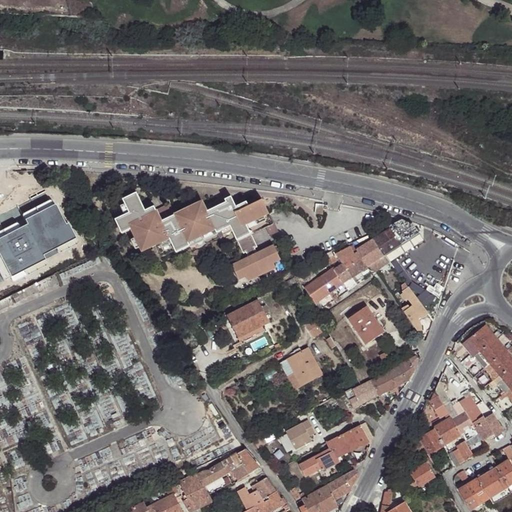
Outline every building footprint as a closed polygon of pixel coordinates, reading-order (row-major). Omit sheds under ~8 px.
[(220,202),(219,200),(206,207),(203,202),(176,214),(171,204),(157,211),(153,202),(144,206),(138,192),(123,199),(125,204),(129,213),(125,215),(116,219),(123,234),(132,229),(137,238),(141,247),(143,252),(157,245),(162,257),(176,250),(177,253),(190,246),(193,252),(220,239),(225,247),(238,241),(244,253),(247,252),(255,248),(258,247),(252,234),(267,227),(271,235),(279,231),(263,200),(250,206),(248,201),(237,206),(232,196),(226,199),(220,202)] [(120,206),(125,215),(129,213),(125,204),(120,206)] [(408,217),(388,227),(390,229),(394,236),(412,224),(408,217)] [(394,236),(378,247),(385,257),(419,234),(412,224),(394,236)] [(390,229),(373,240),(378,247),(394,236),(390,229)] [(136,249),(141,247),(137,238),(132,240),(136,249)] [(373,240),(356,250),(358,252),(368,268),(385,257),(378,247),(373,240)] [(274,245),(258,253),(249,257),(232,265),(239,280),(246,276),(248,279),(249,281),(276,268),(274,264),(281,260),(274,245)] [(354,246),(336,255),(339,259),(342,265),(335,270),(334,268),(305,288),(315,303),(319,301),(329,294),(332,291),(337,289),(344,284),(361,273),(368,268),(358,252),(356,250),(354,246)] [(258,253),(255,248),(247,252),(249,257),(258,253)] [(336,255),(311,268),(314,272),(335,263),(339,259),(336,255)] [(311,268),(297,275),(299,278),(303,284),(316,275),(314,272),(311,268)] [(406,271),(400,275),(408,285),(413,281),(406,271)] [(363,277),(361,273),(344,284),(345,287),(348,291),(358,285),(356,282),(363,277)] [(54,275),(11,295),(15,303),(58,283),(54,275)] [(296,280),(294,277),(282,283),(284,288),(297,281),(296,280)] [(404,283),(400,285),(403,293),(409,289),(404,283)] [(429,317),(409,289),(403,293),(404,294),(402,295),(406,302),(408,301),(412,307),(409,309),(408,306),(402,310),(417,333),(424,334),(424,332),(424,328),(423,325),(421,322),(429,317)] [(9,296),(0,300),(0,310),(13,304),(9,296)] [(238,338),(261,326),(269,323),(258,301),(227,316),(238,338)] [(324,307),(319,301),(315,303),(320,310),(324,307)] [(372,335),(382,329),(367,307),(348,320),(366,346),(375,339),(372,335)] [(324,327),(315,313),(303,321),(311,335),(324,327)] [(264,332),(261,326),(238,338),(240,343),(264,332)] [(511,389),(511,358),(485,326),(476,334),(470,339),(463,344),(474,358),(475,358),(481,352),(491,364),(485,370),(491,377),(490,378),(493,382),(489,384),(492,388),(497,385),(494,381),(501,376),(511,389)] [(179,336),(188,350),(204,340),(197,327),(179,336)] [(384,333),(382,329),(372,335),(375,339),(384,333)] [(334,343),(329,334),(325,337),(330,345),(334,343)] [(286,360),(301,387),(323,375),(308,348),(286,360)] [(475,358),(485,370),(491,364),(481,352),(475,358)] [(385,355),(379,358),(383,365),(389,362),(385,355)] [(408,361),(397,367),(398,368),(407,381),(414,370),(418,360),(415,357),(408,361)] [(398,368),(388,373),(395,387),(407,381),(398,368)] [(384,375),(381,377),(387,391),(388,391),(395,387),(388,373),(384,375)] [(511,402),(511,389),(501,376),(494,381),(497,385),(505,394),(511,402)] [(381,377),(371,381),(378,396),(387,391),(381,377)] [(378,396),(371,381),(351,391),(350,389),(344,392),(353,409),(378,396)] [(388,391),(387,391),(390,397),(398,393),(395,387),(388,391)] [(435,393),(431,403),(440,419),(448,414),(435,393)] [(472,423),(475,428),(480,425),(477,420),(484,416),(471,395),(459,402),(465,412),(472,423)] [(455,405),(461,414),(465,412),(459,402),(455,405)] [(461,414),(452,420),(462,436),(474,428),(475,428),(472,423),(465,412),(461,414)] [(493,414),(485,419),(494,434),(495,436),(504,431),(493,414)] [(474,428),(481,439),(487,434),(489,437),(494,434),(485,419),(484,416),(477,420),(480,425),(475,428),(474,428)] [(451,418),(435,428),(445,446),(454,441),(462,436),(452,420),(451,418)] [(308,420),(286,432),(296,449),(312,441),(309,436),(315,432),(308,420)] [(364,422),(359,425),(367,442),(369,445),(372,437),(364,422)] [(350,430),(341,435),(350,452),(361,446),(367,442),(359,425),(350,430)] [(430,454),(428,455),(432,461),(436,459),(432,453),(443,446),(434,431),(420,439),(430,454)] [(341,435),(331,440),(340,457),(347,453),(350,452),(341,435)] [(332,448),(319,455),(327,469),(342,461),(340,457),(331,440),(329,442),(332,448)] [(425,450),(419,441),(416,442),(411,446),(416,454),(417,455),(424,451),(425,450)] [(466,443),(457,447),(459,450),(461,453),(466,461),(474,457),(466,443)] [(511,459),(511,458),(511,448),(510,445),(502,450),(509,460),(509,461),(511,459)] [(361,446),(350,452),(352,456),(363,450),(361,446)] [(259,468),(243,450),(206,472),(205,471),(196,476),(196,475),(178,483),(180,487),(186,499),(183,501),(188,511),(189,511),(195,510),(210,502),(202,487),(231,470),(238,482),(259,468)] [(460,464),(466,461),(461,453),(456,456),(460,464)] [(327,469),(319,455),(301,465),(308,476),(324,468),(325,470),(327,469)] [(456,456),(452,458),(456,467),(460,464),(456,456)] [(490,456),(483,460),(487,467),(490,465),(493,470),(497,468),(490,456)] [(483,460),(476,464),(482,473),(488,469),(487,467),(483,460)] [(509,460),(497,468),(509,487),(511,485),(511,464),(509,461),(509,460)] [(411,474),(413,478),(418,485),(418,487),(436,476),(428,464),(411,474)] [(493,470),(478,479),(490,499),(509,487),(497,468),(493,470)] [(353,470),(343,476),(343,477),(349,489),(350,488),(358,477),(353,470)] [(464,471),(458,474),(459,476),(463,481),(463,482),(465,486),(471,483),(464,471)] [(220,480),(228,476),(228,475),(211,485),(214,491),(224,486),(220,480)] [(349,489),(343,477),(335,482),(326,487),(333,500),(351,490),(350,488),(349,489)] [(398,488),(402,494),(418,485),(413,478),(398,488)] [(267,498),(268,497),(276,492),(267,479),(257,484),(263,492),(266,496),(267,498)] [(459,490),(471,510),(490,499),(478,479),(471,483),(465,486),(459,490)] [(456,486),(459,490),(465,486),(463,482),(456,486)] [(178,483),(169,488),(172,495),(177,492),(175,490),(180,487),(178,483)] [(237,491),(248,511),(255,507),(248,496),(249,496),(248,493),(244,487),(237,491)] [(318,511),(327,511),(336,507),(333,500),(326,487),(310,496),(318,511)] [(511,492),(509,487),(490,499),(493,504),(511,492)] [(288,492),(295,502),(304,497),(302,494),(298,496),(293,488),(288,492)] [(248,496),(255,507),(262,504),(264,502),(259,494),(255,489),(248,493),(249,496),(248,496)] [(248,511),(246,511),(268,511),(284,503),(281,498),(279,499),(277,495),(276,492),(268,497),(269,500),(264,502),(262,504),(255,507),(248,511)] [(259,494),(264,502),(269,500),(268,497),(267,498),(266,496),(263,492),(259,494)] [(386,492),(381,511),(389,511),(390,508),(391,504),(393,493),(386,492)] [(180,511),(172,495),(168,497),(146,509),(143,503),(124,511),(180,511)] [(318,511),(310,496),(301,501),(304,506),(299,509),(300,511),(318,511)] [(409,511),(405,504),(403,505),(399,499),(391,504),(390,508),(393,511),(391,511),(409,511)]
